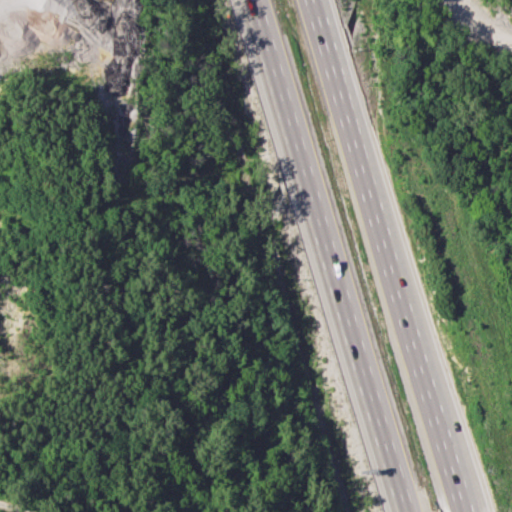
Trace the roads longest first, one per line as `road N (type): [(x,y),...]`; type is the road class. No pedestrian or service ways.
road 1 (motorway): [(247,0),(405,511)]
road 2 (motorway): [(468,511),(316,0)]
